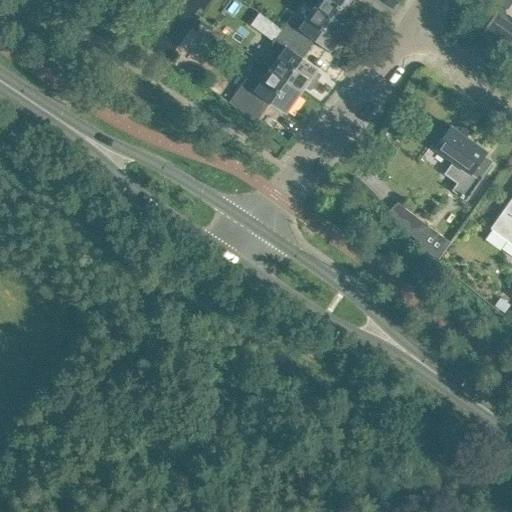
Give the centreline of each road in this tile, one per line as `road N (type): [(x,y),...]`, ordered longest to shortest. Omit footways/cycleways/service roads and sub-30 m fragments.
road 1 (secondary): [(511,436),(245,246)]
road 2 (secondary): [(245,246),(0,81)]
road 3 (residential): [(283,183),(411,25)]
road 4 (residential): [(511,96),(411,25)]
